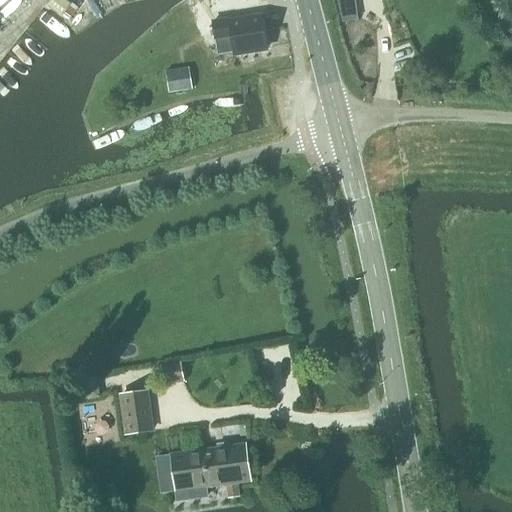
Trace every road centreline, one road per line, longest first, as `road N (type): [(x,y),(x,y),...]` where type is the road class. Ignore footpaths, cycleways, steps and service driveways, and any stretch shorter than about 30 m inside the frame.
road 1 (tertiary): [(418,511),(376,275),(339,128)]
road 2 (unclassified): [(0,237),(61,211),(339,128)]
road 3 (unclassified): [(511,121),(414,115),(339,128)]
road 4 (tertiary): [(339,128),(308,0)]
